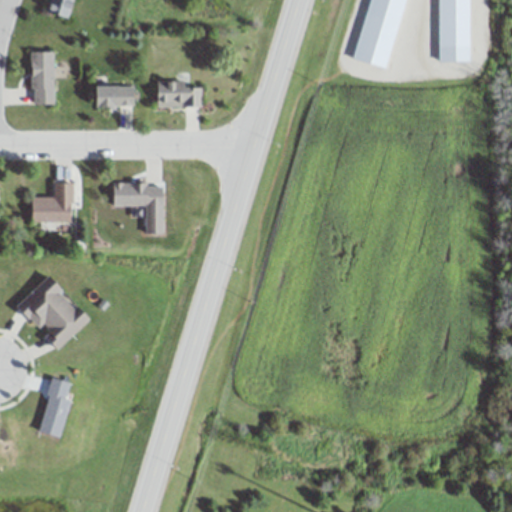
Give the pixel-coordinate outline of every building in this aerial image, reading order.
[(69,18),(73,0),(47,0),(44,12),(69,18)] [(468,0),(438,0),(438,46),(468,46),(468,0)] [(53,105),(53,51),(31,51),(31,105),(53,105)] [(201,106),(201,83),(155,83),(155,106),(201,106)] [(133,86),(96,86),(96,106),(133,106),(133,86)] [(32,199),(31,225),(74,222),(76,182),(51,179),(50,196),(32,199)] [(111,181),(110,208),(145,208),(147,232),(161,232),(165,186),(143,182),(111,181)] [(50,275),(14,306),(40,327),(46,323),(48,327),(43,337),(62,348),(94,318),(79,307),(58,291),(63,285),(50,275)]
